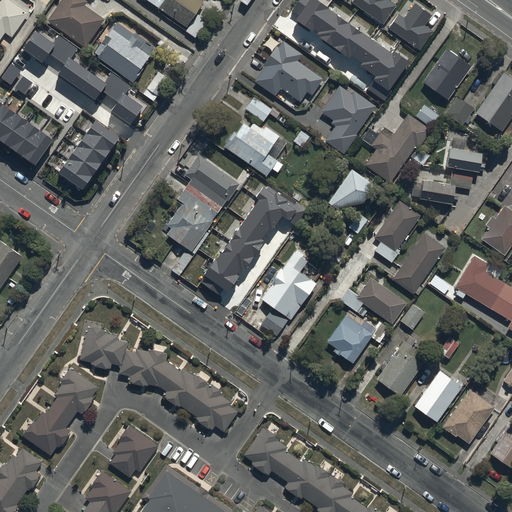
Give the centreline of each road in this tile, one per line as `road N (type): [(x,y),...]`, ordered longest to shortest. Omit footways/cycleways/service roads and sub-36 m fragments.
road 1 (residential): [(92,245),(473,511)]
road 2 (residential): [(92,245),(263,0)]
road 3 (residential): [(0,375),(92,245)]
